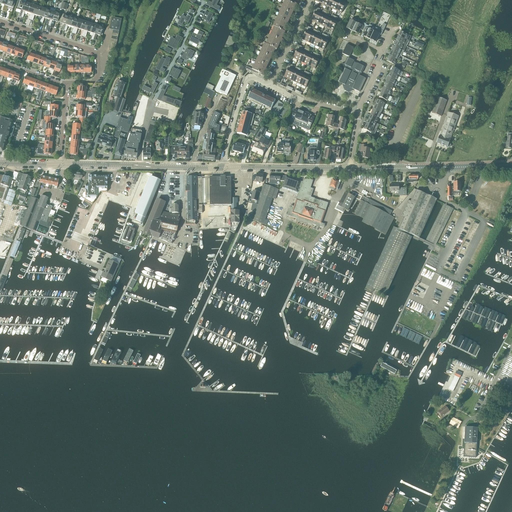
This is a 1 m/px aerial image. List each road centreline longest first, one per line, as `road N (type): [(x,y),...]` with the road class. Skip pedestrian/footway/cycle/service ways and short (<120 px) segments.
road 1 (secondary): [(61,163),(223,167)]
road 2 (secondary): [(349,168),(511,165)]
road 3 (unknown): [(466,210),(482,228),(461,270),(448,276),(438,273),(459,225)]
road 4 (secondary): [(223,167),(349,168)]
